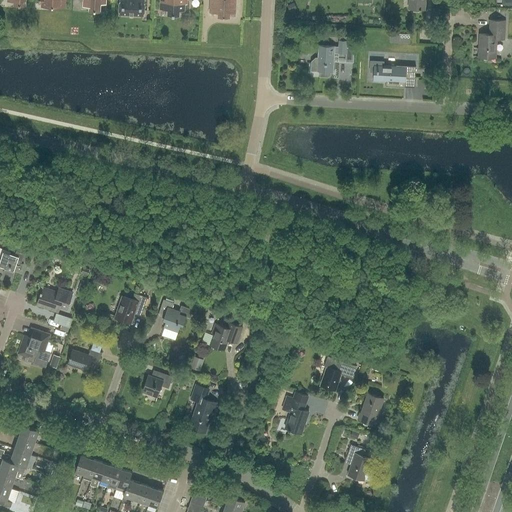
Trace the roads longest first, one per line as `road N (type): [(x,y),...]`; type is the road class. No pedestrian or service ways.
road 1 (unclassified): [(243,185),(0,133)]
road 2 (unclassified): [(466,260),(243,185)]
road 3 (residential): [(443,109),(263,101)]
